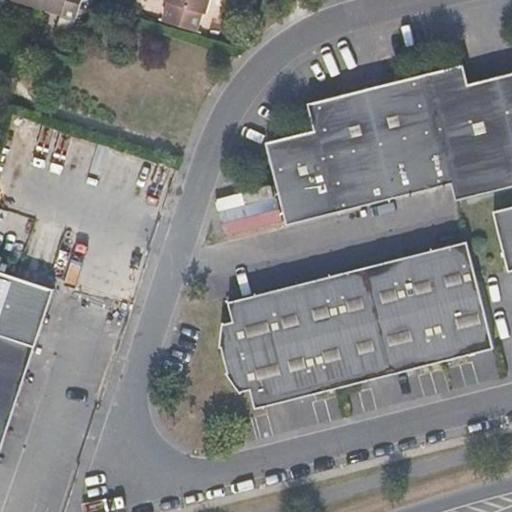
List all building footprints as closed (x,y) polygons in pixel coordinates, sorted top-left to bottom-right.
[(43,0),(41,7),(78,18),(83,0),(43,0)] [(208,13),(211,0),(168,0),(168,1),(172,2),(166,22),(199,32),(204,13),(208,13)] [(511,74),(474,83),(468,64),(313,101),(319,126),(318,128),(293,135),(271,140),(283,191),(291,224),(455,185),(458,201),(511,188),(511,74)] [(216,201),(226,237),(288,220),(278,184),(216,201)] [(511,206),(495,211),(510,271),(511,270),(511,206)] [(494,349),(478,284),(468,242),(235,301),(239,320),(234,322),(228,320),(223,353),(229,374),(244,395),(249,391),(256,390),(261,408),(470,356),(494,349)] [(0,461),(7,440),(50,309),(57,289),(14,275),(0,270),(0,461)]
